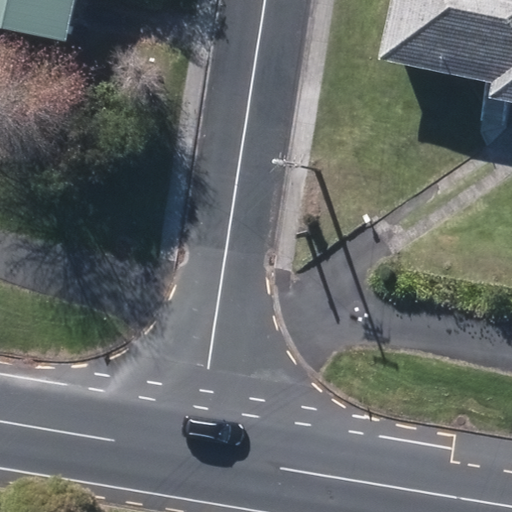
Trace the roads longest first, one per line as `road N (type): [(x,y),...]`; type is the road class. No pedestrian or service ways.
road 1 (residential): [(192,456),(224,312),(270,0)]
road 2 (secondary): [(511,509),(192,456)]
road 3 (secondary): [(192,456),(0,422)]
